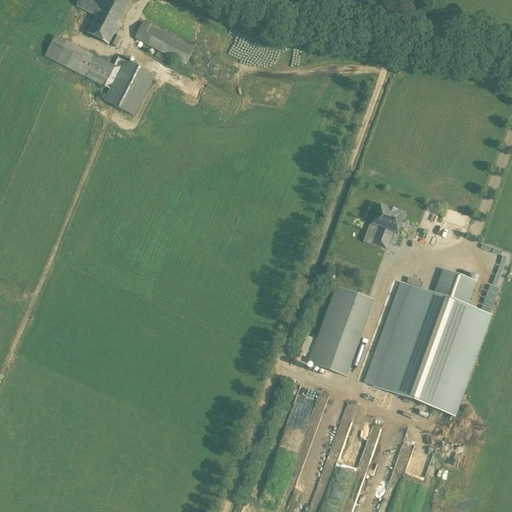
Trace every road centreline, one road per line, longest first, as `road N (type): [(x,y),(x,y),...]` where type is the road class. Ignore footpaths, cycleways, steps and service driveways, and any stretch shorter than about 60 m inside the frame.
road 1 (track): [(225,511),(401,0)]
road 2 (unclassified): [(511,60),(337,27),(244,0)]
road 3 (unknown): [(511,133),(489,213),(471,238),(418,266),(381,303)]
